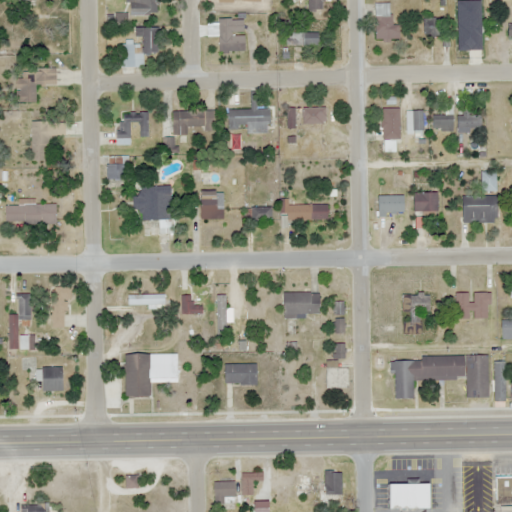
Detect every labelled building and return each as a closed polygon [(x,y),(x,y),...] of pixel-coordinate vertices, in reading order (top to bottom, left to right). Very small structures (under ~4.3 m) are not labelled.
[(156,0),(126,0),(127,15),(157,15),(156,0)] [(323,11),(322,0),(307,0),(307,12),(323,11)] [(391,4),(375,4),(375,42),(400,42),(400,26),(391,26),(391,4)] [(480,35),(480,14),(460,14),(460,35),(480,35)] [(423,37),(447,37),(447,18),(423,18),(423,37)] [(218,52),(245,52),(245,19),(218,19),(218,52)] [(120,45),(120,70),(143,70),(143,55),(159,55),(158,28),(141,28),(141,44),(120,45)] [(319,34),(286,34),(286,45),(319,45),(319,34)] [(39,103),(38,78),(15,79),(15,103),(39,103)] [(302,108),(302,124),(325,124),(325,108),(302,108)] [(383,108),(383,150),(395,150),(395,140),(399,140),(399,108),(383,108)] [(228,127),(271,127),(271,109),(253,109),(253,110),(228,110),(228,127)] [(286,109),(286,129),(295,129),(295,109),(286,109)] [(211,111),(172,112),(172,133),(211,133),(211,111)] [(406,133),(424,133),(424,111),(406,111),(406,133)] [(147,113),(123,113),(123,122),(116,122),(116,146),(130,146),(130,123),(139,123),(139,138),(147,138),(147,113)] [(457,133),(482,133),(482,113),(457,113),(457,133)] [(432,115),(432,131),(453,131),(453,115),(432,115)] [(32,161),(49,161),(49,122),(32,122),(32,161)] [(107,181),(127,181),(127,157),(107,157),(107,181)] [(481,191),(495,191),(495,172),(481,172),(481,191)] [(139,187),(140,197),(132,197),(132,211),(141,211),(141,221),(160,221),(160,234),(172,234),(171,187),(139,187)] [(201,219),(223,219),(223,191),(201,191),(201,219)] [(438,193),(413,193),(413,214),(438,214),(438,193)] [(497,223),(497,196),(462,196),(462,223),(497,223)] [(378,197),(378,214),(403,214),(403,197),(378,197)] [(56,223),(56,204),(7,204),(7,223),(56,223)] [(328,204),(281,204),(281,214),(298,214),(298,221),(328,221),(328,204)] [(271,222),(271,208),(248,208),(248,222),(271,222)] [(67,287),(51,287),(51,327),(67,327),(67,287)] [(284,317),(320,317),(320,292),(284,292),(284,317)] [(455,318),(491,318),(491,293),(470,293),(470,292),(455,292),(455,318)] [(18,318),(31,318),(31,293),(18,293),(18,318)] [(402,294),(403,333),(420,333),(420,312),(430,311),(430,294),(402,294)] [(128,295),(128,305),(164,305),(164,295),(128,295)] [(202,314),(202,306),(192,306),(192,295),(181,295),(181,314),(202,314)] [(150,397),(150,354),(125,354),(125,397),(150,397)] [(393,399),(414,399),(413,380),(466,379),(466,398),(489,398),(488,357),(392,358),(393,399)] [(505,400),(505,361),(493,361),(493,400),(505,400)] [(256,385),(256,364),(224,364),(224,385),(256,385)] [(326,390),(348,390),(348,365),(326,365),(326,390)] [(42,367),(42,391),(63,391),(63,367),(42,367)] [(341,500),(341,472),(324,472),(324,482),(319,482),(319,500),(341,500)] [(253,482),(262,482),(262,474),(241,474),(241,496),(253,496),(253,482)] [(511,476),(496,476),(496,504),(511,503),(511,476)] [(438,503),(461,503),(461,479),(438,479),(438,503)] [(214,502),(235,502),(235,482),(214,482),(214,502)] [(389,484),(389,508),(430,508),(430,484),(389,484)] [(254,511),(269,511),(270,502),(254,502),(254,511)]
